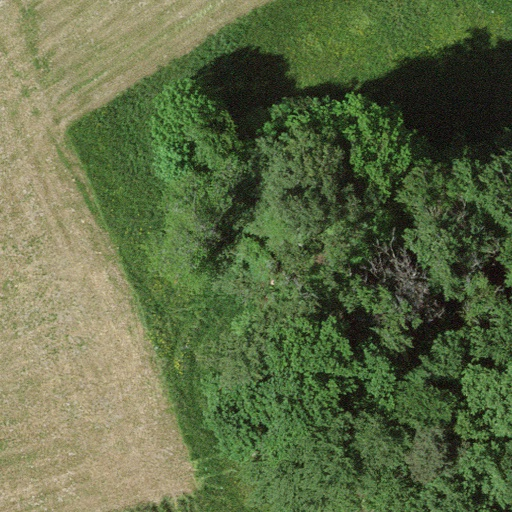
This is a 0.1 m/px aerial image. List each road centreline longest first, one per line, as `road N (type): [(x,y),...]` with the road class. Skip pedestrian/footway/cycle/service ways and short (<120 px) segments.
road 1 (motorway): [(511,48),(0,360)]
road 2 (motorway): [(378,511),(511,430)]
